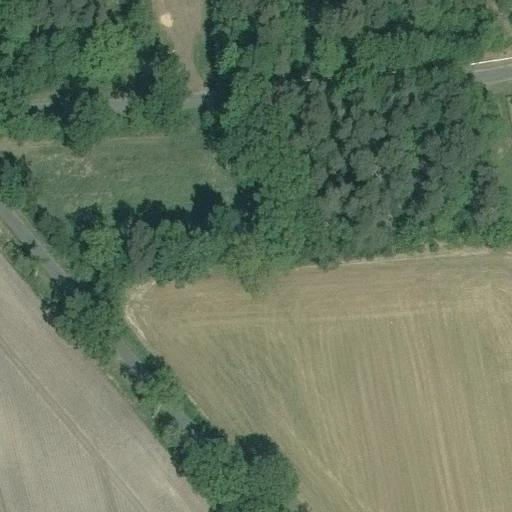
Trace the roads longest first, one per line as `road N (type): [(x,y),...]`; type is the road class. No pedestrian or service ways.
road 1 (unclassified): [(511,69),(368,95),(0,117)]
road 2 (unclassified): [(267,511),(0,184)]
